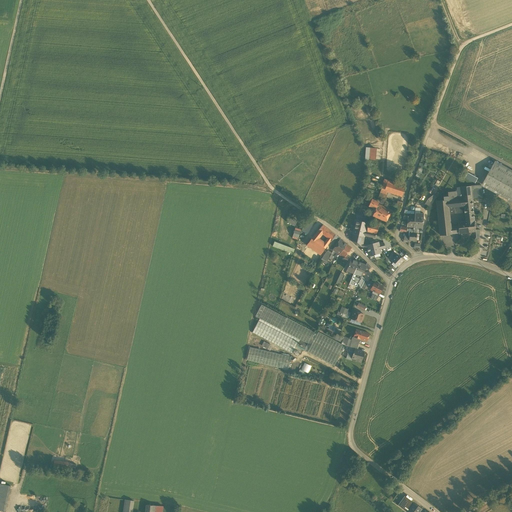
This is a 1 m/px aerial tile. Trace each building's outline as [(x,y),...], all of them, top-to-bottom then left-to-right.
[(364,159),(374,160),(375,148),(365,147),(364,159)] [(492,191),(511,202),(511,170),(495,161),(485,180),(495,185),(492,191)] [(465,177),(475,183),(478,178),(468,173),(465,177)] [(387,192),(402,196),(405,186),(392,182),(384,179),(381,188),(388,190),(387,192)] [(482,186),(492,191),(495,185),(485,180),(482,186)] [(481,185),(471,186),(472,198),(483,197),(481,185)] [(464,199),(472,198),(471,186),(463,187),(456,187),(457,191),(447,192),(448,196),(443,196),(443,200),(464,199)] [(465,213),(466,222),(475,221),(472,198),(464,199),(464,206),(465,213)] [(464,206),(464,199),(443,200),(436,201),(440,235),(451,234),(450,227),(449,214),(448,207),(454,207),(464,206)] [(375,209),(375,211),(389,217),(391,217),(393,212),(387,209),(379,206),(380,205),(377,204),(378,202),(376,202),(372,200),(369,206),(373,208),(375,209)] [(393,212),(397,214),(401,204),(396,202),(393,212)] [(386,222),(389,217),(375,211),(372,216),(386,222)] [(415,214),(414,221),(423,221),(423,213),(420,213),(415,212),(415,214)] [(407,226),(414,227),(414,221),(415,214),(403,214),(403,218),(407,219),(407,226)] [(294,226),(297,221),(290,218),(288,223),(294,226)] [(307,233),(312,224),(306,221),(302,230),(307,233)] [(367,232),(367,231),(367,223),(356,221),(354,229),(364,232),(366,232),(367,232)] [(476,230),(475,221),(466,222),(458,222),(458,226),(459,233),(476,231),(476,230)] [(379,226),(367,223),(367,231),(377,234),(379,226)] [(328,239),(331,240),(335,234),(323,225),(318,231),(323,235),(328,239)] [(364,232),(354,229),(352,241),(356,245),(361,246),(363,239),(363,235),(364,232)] [(374,237),(383,240),(382,237),(375,234),(367,232),(366,232),(365,235),(374,237)] [(316,233),(311,239),(325,249),(331,240),(328,239),(325,243),(319,239),(321,237),(316,233)] [(388,240),(382,237),(383,240),(383,243),(385,248),(390,247),(388,240)] [(320,255),(325,249),(311,239),(306,245),(320,255)] [(340,239),(336,245),(343,249),(346,245),(347,244),(340,239)] [(272,246),(292,254),(294,249),(274,242),(272,246)] [(380,252),(379,249),(378,244),(378,243),(366,246),(367,250),(368,249),(368,250),(368,251),(369,255),(380,252)] [(339,255),(343,249),(336,245),(333,250),(339,255)] [(351,249),(346,245),(343,249),(339,255),(344,257),(344,258),(346,256),(351,249)] [(321,260),(326,263),(329,259),(331,254),(326,252),(323,257),(321,260)] [(403,260),(397,255),(394,258),(392,260),(393,262),(398,266),(403,260)] [(347,270),(353,273),(356,268),(356,267),(358,262),(351,259),(349,265),(347,270)] [(356,267),(356,268),(364,271),(365,267),(366,265),(358,262),(356,267)] [(362,276),(364,271),(356,268),(353,273),(354,273),(362,276)] [(336,284),(339,285),(344,274),(341,273),(336,284)] [(349,284),(357,287),(358,284),(362,276),(354,273),(349,284)] [(374,291),(379,294),(383,287),(374,283),(371,289),(374,291)] [(285,293),(284,295),(296,301),(297,299),(285,293)] [(282,298),(294,305),(296,301),(284,295),(282,298)] [(307,352),(334,366),(345,346),(341,344),(318,332),(317,334),(287,318),(261,305),(255,316),(260,318),(252,333),(292,354),(293,352),(297,355),(299,351),(300,352),(301,349),(304,351),(304,350),(307,352)] [(341,307),(339,312),(346,315),(347,311),(348,309),(341,307)] [(361,322),(364,314),(353,311),(350,318),(351,319),(361,322)] [(360,339),(366,341),(367,340),(368,339),(368,338),(368,337),(369,336),(369,335),(369,333),(356,329),(354,337),(360,339)] [(349,348),(350,346),(347,345),(349,339),(337,334),(335,339),(341,342),(341,344),(345,346),(349,348)] [(359,343),(358,343),(351,340),(350,346),(349,348),(354,350),(354,349),(357,350),(359,343)] [(270,350),(272,345),(263,341),(261,346),(270,350)] [(247,360),(288,370),(291,357),(250,347),(247,360)] [(354,350),(354,352),(353,353),(353,352),(351,358),(352,358),(362,361),(364,352),(357,350),(354,349),(354,350)] [(308,373),(311,365),(304,363),(301,370),(308,373)] [(0,509),(5,510),(11,486),(0,483),(0,509)] [(404,496),(402,498),(412,505),(414,503),(404,496)] [(397,505),(407,511),(412,505),(402,498),(397,505)] [(125,500),(122,511),(131,511),(134,501),(125,500)] [(414,503),(412,505),(407,511),(418,511),(421,508),(414,503)]
